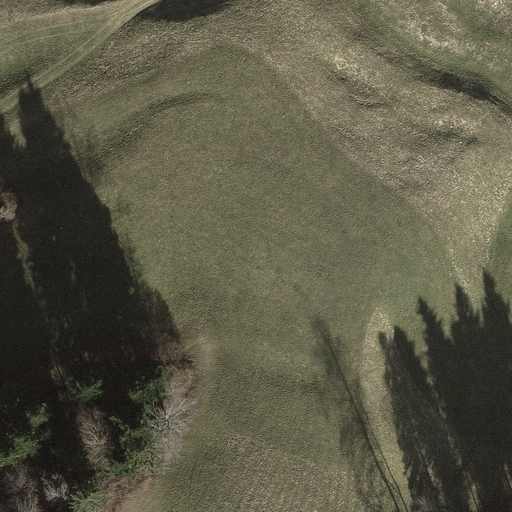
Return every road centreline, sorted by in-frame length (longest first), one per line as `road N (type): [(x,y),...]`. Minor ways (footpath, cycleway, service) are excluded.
road 1 (track): [(0,173),(12,174),(191,82),(225,90)]
road 2 (track): [(151,0),(0,109)]
